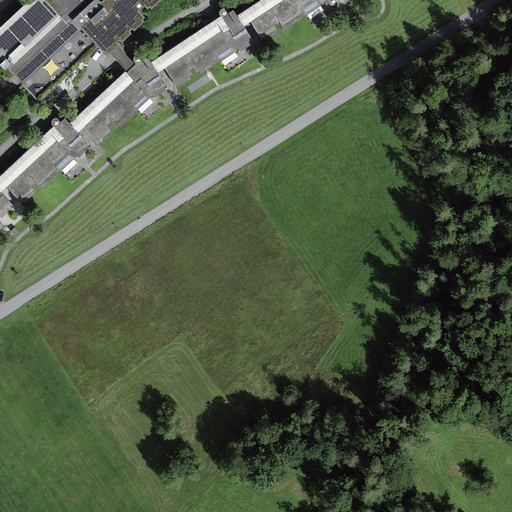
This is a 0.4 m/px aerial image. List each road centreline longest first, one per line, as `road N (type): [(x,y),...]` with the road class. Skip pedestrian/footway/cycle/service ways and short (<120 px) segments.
road 1 (unclassified): [(498,0),(0,309)]
road 2 (unknown): [(0,148),(126,44),(202,0)]
road 3 (track): [(327,511),(328,474),(375,403)]
